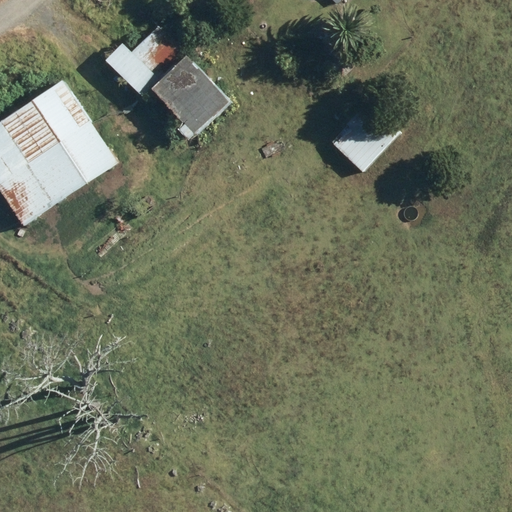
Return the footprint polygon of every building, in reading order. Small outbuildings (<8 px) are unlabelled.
[(200,11),(207,18),(224,0),(182,0),(175,8),(190,22),(200,11)] [(328,13),(302,38),(343,81),(369,56),(328,13)] [(183,128),(196,141),(238,97),(161,22),(136,48),(131,42),(110,64),(143,96),(153,86),(190,121),(183,128)] [(70,75),(0,121),(0,181),(27,222),(124,157),(70,75)] [(405,131),(373,102),(336,143),(368,172),(405,131)]
